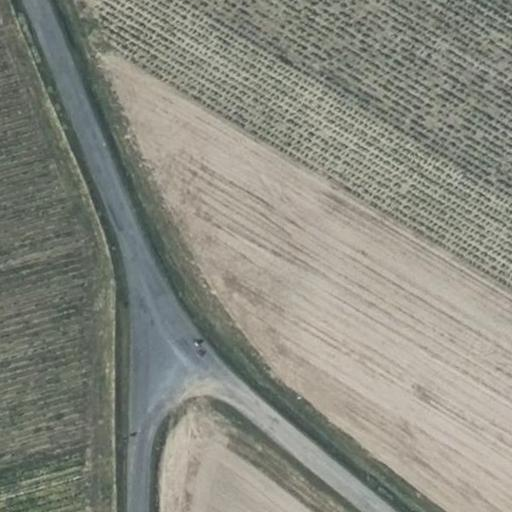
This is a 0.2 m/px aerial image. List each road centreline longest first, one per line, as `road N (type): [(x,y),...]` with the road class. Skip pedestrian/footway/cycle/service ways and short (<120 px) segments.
road 1 (unclassified): [(33,0),(144,280),(180,339)]
road 2 (unclassified): [(180,339),(373,511)]
road 3 (unclassified): [(138,511),(147,385),(180,339)]
